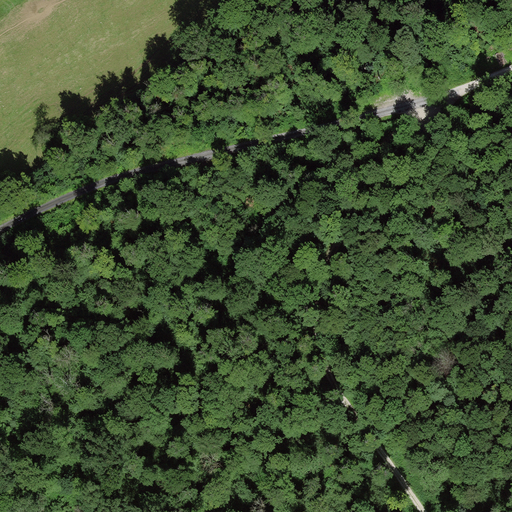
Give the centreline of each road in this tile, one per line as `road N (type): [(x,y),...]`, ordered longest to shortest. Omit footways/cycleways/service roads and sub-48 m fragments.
road 1 (track): [(0,230),(102,180),(434,106),(511,67)]
road 2 (track): [(424,511),(331,383),(316,318),(333,248),(427,136),(434,106)]
